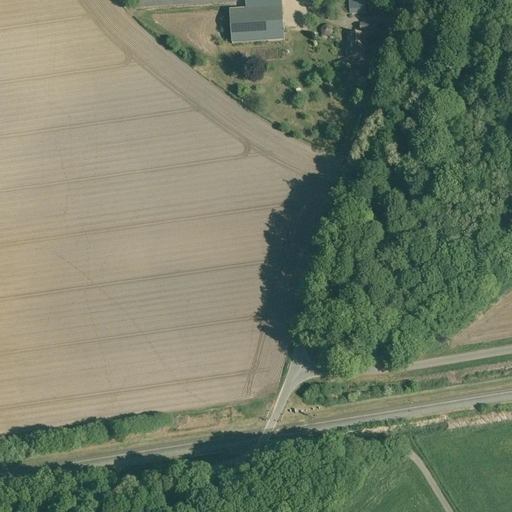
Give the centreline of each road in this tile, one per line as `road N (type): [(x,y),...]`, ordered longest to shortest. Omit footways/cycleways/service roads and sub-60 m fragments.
road 1 (unclassified): [(294,372),(320,253),(413,0)]
road 2 (unclassified): [(449,511),(417,461),(392,447),(247,468),(242,461)]
road 3 (unclassified): [(294,372),(370,371),(511,348)]
road 4 (unclassified): [(35,511),(242,461)]
road 5 (track): [(355,371),(511,241)]
